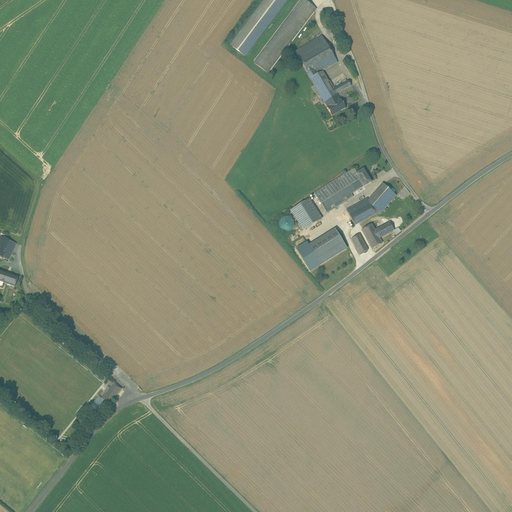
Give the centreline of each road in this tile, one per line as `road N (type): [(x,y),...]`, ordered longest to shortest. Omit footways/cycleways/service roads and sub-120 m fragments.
road 1 (unclassified): [(511,155),(228,361),(140,397)]
road 2 (track): [(430,211),(392,167),(326,0)]
road 3 (unclassified): [(138,399),(25,291),(20,243)]
road 4 (unclassified): [(140,397),(256,511)]
road 5 (unclassified): [(138,399),(96,430),(29,511)]
